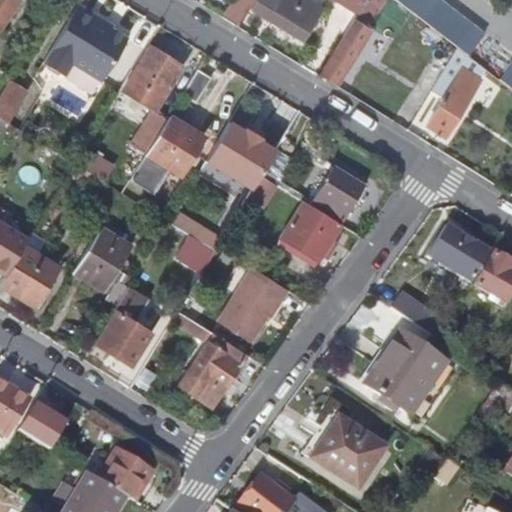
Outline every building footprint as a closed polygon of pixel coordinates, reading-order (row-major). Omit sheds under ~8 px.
[(0,0),(0,9),(9,16),(18,0),(0,0)] [(300,39),(318,10),(302,0),(253,0),(250,6),(264,15),(259,23),(270,30),(275,22),(300,39)] [(318,73),(335,83),(370,28),(365,24),(379,0),(362,0),(350,21),(318,73)] [(393,0),(455,48),(468,57),(485,35),(439,0),(393,0)] [(99,14),(77,1),(43,60),(64,73),(72,60),(102,78),(127,35),(98,17),(99,14)] [(0,26),(1,27),(9,16),(0,9),(0,26)] [(124,89),(151,107),(152,107),(179,64),(150,46),(124,89)] [(455,48),(430,91),(442,99),(425,128),(442,138),(476,83),(460,72),(468,58),(468,57),(455,48)] [(511,59),(500,75),(511,84),(511,59)] [(197,65),(181,91),(194,99),(211,74),(197,65)] [(0,115),(3,117),(6,119),(25,89),(9,79),(0,93),(0,115)] [(151,140),(166,116),(152,107),(151,107),(136,131),(151,140)] [(166,115),(166,116),(151,140),(144,150),(180,172),(202,136),(166,115)] [(245,125),(244,127),(228,118),(204,156),(251,185),(275,147),(260,137),(261,135),(245,125)] [(27,132),(14,124),(8,132),(21,140),(27,132)] [(66,174),(75,161),(47,144),(44,148),(66,162),(61,171),(66,174)] [(306,199),(340,219),(366,186),(333,164),(306,199)] [(264,210),(280,184),(264,174),(248,200),(264,210)] [(308,259),(340,219),(306,199),(303,196),(273,235),(308,259)] [(30,237),(0,218),(0,267),(8,273),(25,244),(30,237)] [(468,284),(487,253),(444,226),(425,257),(468,284)] [(100,227),(73,271),(103,290),(108,293),(106,296),(118,304),(129,286),(124,283),(129,274),(123,271),(130,259),(136,250),(100,227)] [(193,264),(206,243),(187,232),(174,253),(193,264)] [(8,273),(1,284),(34,305),(59,265),(25,244),(8,273)] [(502,304),(511,287),(511,276),(505,273),(511,263),(493,253),(472,286),(502,304)] [(136,263),(130,259),(123,271),(129,274),(136,263)] [(270,312),(287,285),(251,262),(217,317),(251,337),(268,310),(270,312)] [(98,343),(133,364),(153,331),(135,320),(149,298),(141,293),(129,286),(118,304),(115,308),(118,310),(98,343)] [(433,335),(441,322),(404,297),(396,310),(421,327),(433,335)] [(216,336),(176,312),(171,321),(210,344),(216,336)] [(360,385),(406,416),(442,362),(396,331),(360,385)] [(246,354),(216,336),(210,344),(180,386),(204,404),(213,391),(221,397),(243,367),(239,364),(246,354)] [(33,399),(0,378),(0,436),(4,440),(33,399)] [(18,430),(51,450),(68,422),(36,402),(18,430)] [(307,459),(350,487),(377,446),(334,417),(307,459)] [(129,499),(137,504),(156,473),(116,448),(97,479),(129,499)] [(97,479),(85,473),(75,490),(64,509),(61,511),(121,511),(129,499),(97,479)] [(323,511),(298,494),(293,502),(259,477),(235,509),(238,511),(323,511)] [(50,501),(64,509),(75,490),(62,483),(50,501)]
